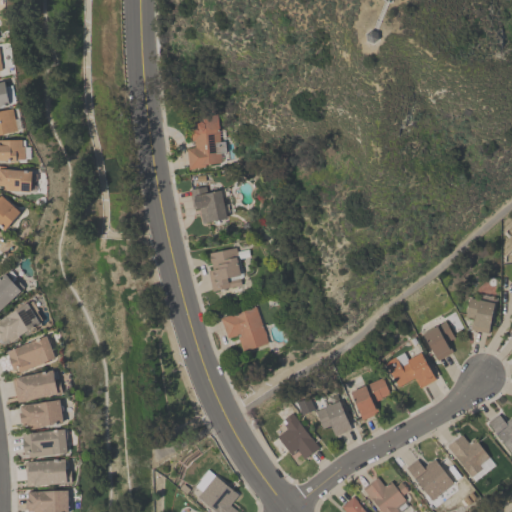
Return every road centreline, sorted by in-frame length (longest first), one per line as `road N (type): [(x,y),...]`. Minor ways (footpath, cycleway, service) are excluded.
road 1 (tertiary): [(138,0),(164,241),(215,403),(289,511)]
road 2 (residential): [(482,375),(425,422),(277,511)]
